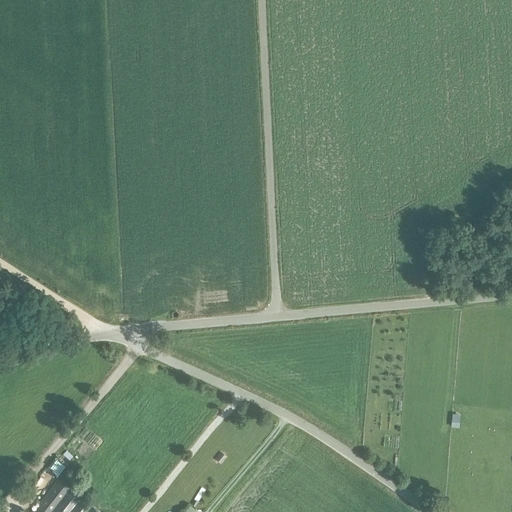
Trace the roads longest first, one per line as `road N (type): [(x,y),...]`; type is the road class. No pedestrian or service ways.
road 1 (unclassified): [(432,511),(301,421),(112,332)]
road 2 (unclassified): [(276,318),(260,0)]
road 3 (unclassified): [(276,318),(511,295)]
road 4 (track): [(140,346),(0,511)]
road 5 (unclassified): [(112,332),(276,318)]
road 6 (track): [(238,391),(143,511)]
road 7 (track): [(112,332),(0,260)]
road 8 (track): [(290,415),(208,511)]
